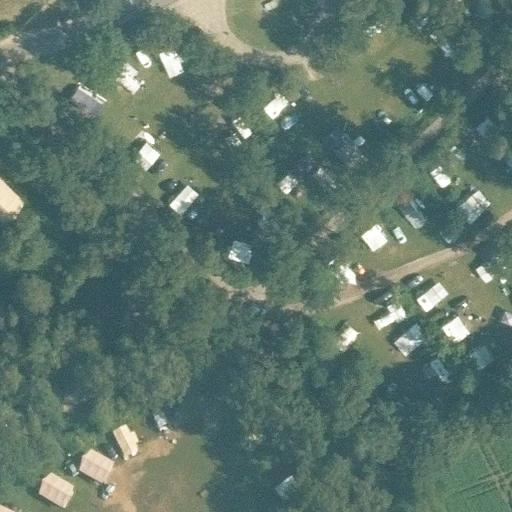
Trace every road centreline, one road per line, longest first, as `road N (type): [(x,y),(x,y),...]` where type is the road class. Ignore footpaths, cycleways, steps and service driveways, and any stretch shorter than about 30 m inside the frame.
road 1 (track): [(204,0),(241,53),(291,56),(324,31),(327,0)]
road 2 (unclassified): [(0,54),(141,0)]
